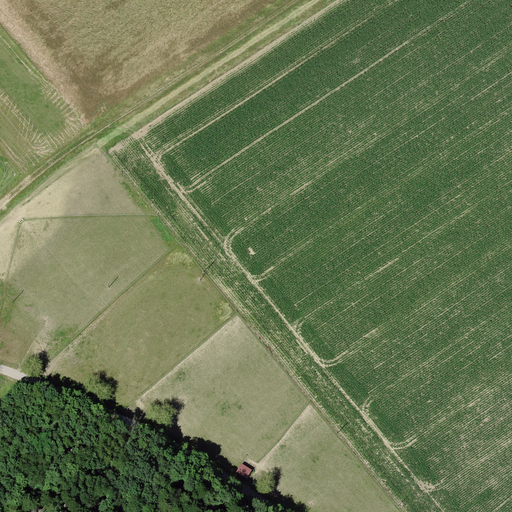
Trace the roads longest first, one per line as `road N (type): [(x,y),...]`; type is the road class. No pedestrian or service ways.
road 1 (track): [(0,208),(297,0)]
road 2 (unclassified): [(0,367),(152,437),(275,511)]
